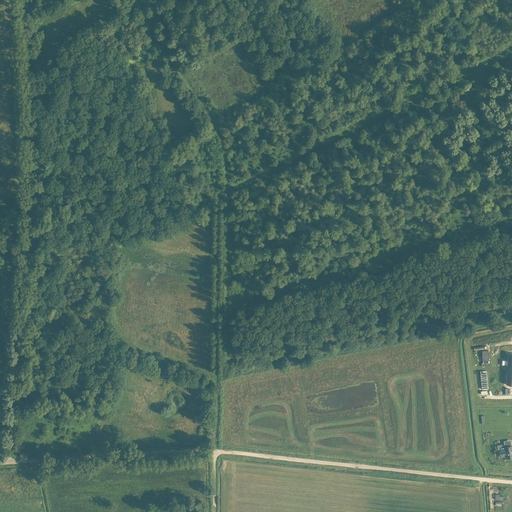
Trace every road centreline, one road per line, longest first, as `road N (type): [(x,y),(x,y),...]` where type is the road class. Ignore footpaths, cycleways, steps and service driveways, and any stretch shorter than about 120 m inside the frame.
road 1 (track): [(9,465),(23,303),(23,8)]
road 2 (track): [(480,479),(214,452)]
road 3 (track): [(214,452),(217,203)]
road 4 (track): [(214,452),(9,465)]
